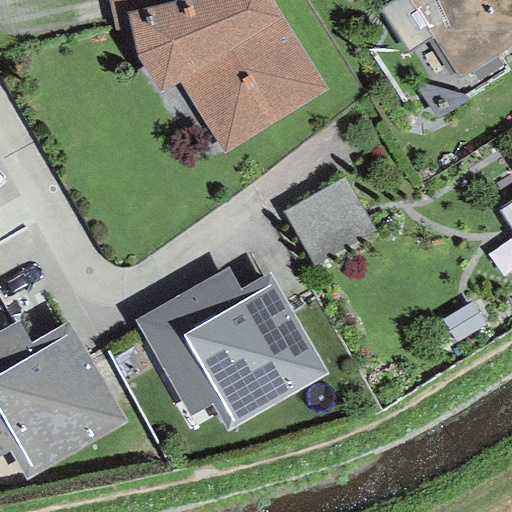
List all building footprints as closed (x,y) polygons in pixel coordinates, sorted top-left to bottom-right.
[(126,15),(188,0),(106,0),(114,32),(129,29),(126,15)] [(268,0),(188,0),(126,15),(129,29),(135,60),(158,95),(178,83),(223,156),(328,90),(268,0)] [(511,0),(395,0),(379,10),(407,53),(432,37),(459,79),(511,44),(511,0)] [(341,179),(281,213),(312,268),(373,234),(341,179)] [(226,268),(133,321),(188,418),(209,406),(225,432),(326,375),(268,273),(238,290),(226,268)] [(484,325),(469,302),(440,320),(455,343),(484,325)] [(18,321),(0,331),(0,458),(8,454),(23,481),(125,423),(67,322),(30,343),(18,321)]
